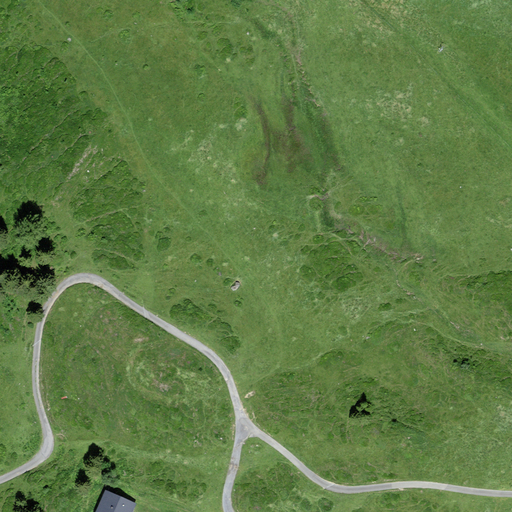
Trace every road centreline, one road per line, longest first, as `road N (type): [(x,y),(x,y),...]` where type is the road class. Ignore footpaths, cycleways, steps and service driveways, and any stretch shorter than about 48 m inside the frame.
road 1 (track): [(245,426),(210,354),(101,282),(72,280),(40,324),(36,384),(47,451),(0,480)]
road 2 (track): [(499,494),(425,484),(329,487),(245,426)]
